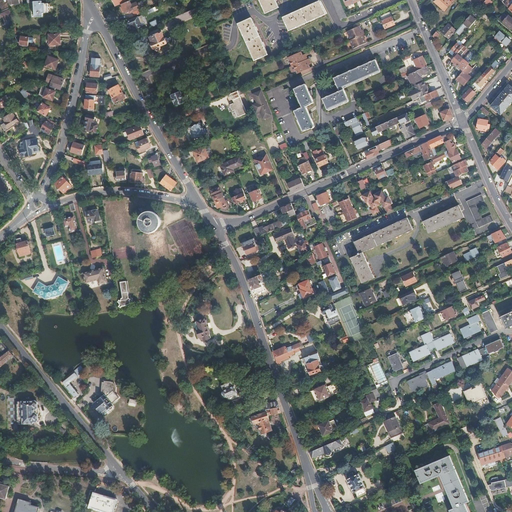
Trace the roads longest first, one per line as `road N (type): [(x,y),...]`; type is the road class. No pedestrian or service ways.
road 1 (residential): [(216,229),(462,120)]
road 2 (residential): [(308,474),(237,267),(216,229)]
road 3 (residential): [(198,200),(95,14)]
road 4 (residential): [(38,204),(95,14)]
road 5 (residential): [(118,470),(0,325)]
road 6 (residential): [(198,200),(115,191),(38,204)]
road 7 (residential): [(411,0),(462,120)]
